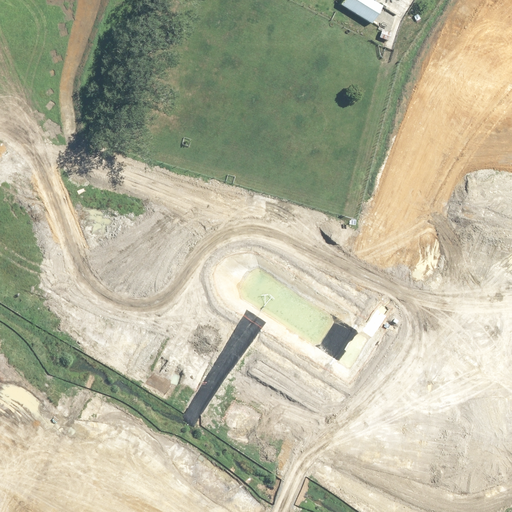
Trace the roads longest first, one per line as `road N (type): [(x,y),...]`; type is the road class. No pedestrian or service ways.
road 1 (residential): [(424,461),(484,168),(511,114)]
road 2 (residential): [(0,187),(227,334)]
road 3 (unknown): [(0,12),(56,37),(87,64),(91,102),(39,212)]
road 4 (residential): [(227,334),(424,461)]
road 5 (residential): [(227,334),(317,208)]
